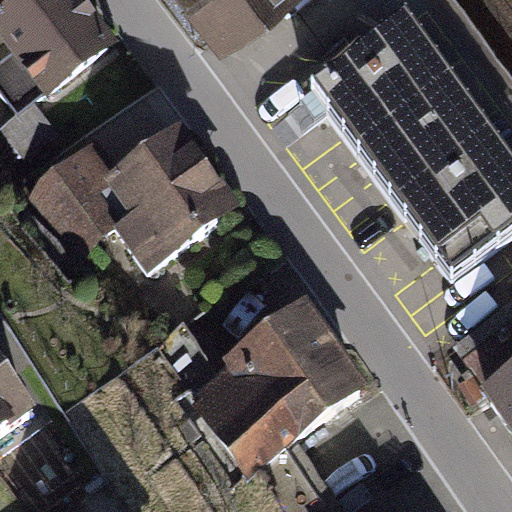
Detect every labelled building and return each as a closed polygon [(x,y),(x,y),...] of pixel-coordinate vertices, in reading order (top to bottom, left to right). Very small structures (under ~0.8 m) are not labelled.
[(0,64),(3,68),(0,70),(0,118),(11,132),(0,140),(0,145),(27,180),(61,154),(34,118),(110,59),(64,0),(28,0),(0,22),(0,64)] [(199,0),(231,40),(282,0),(199,0)] [(511,171),(404,32),(320,97),(459,277),(511,236),(511,171)] [(93,159),(34,205),(84,270),(116,246),(152,293),(239,226),(170,136),(110,182),(93,159)] [(511,331),(443,383),(511,475),(511,297),(505,303),(511,312),(511,331)] [(182,344),(166,355),(249,477),(358,403),(310,332),(217,394),(182,344)] [(0,382),(0,443),(29,422),(0,382)]
